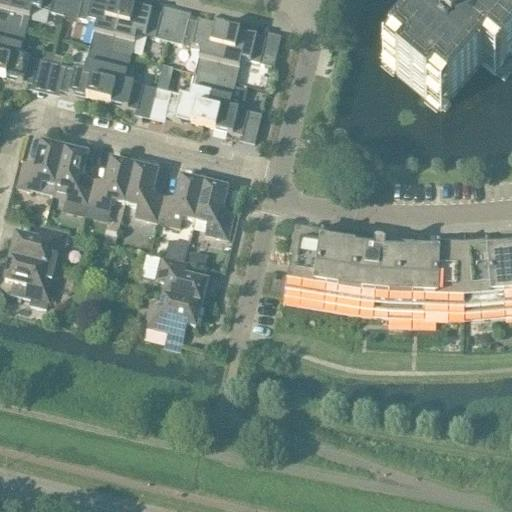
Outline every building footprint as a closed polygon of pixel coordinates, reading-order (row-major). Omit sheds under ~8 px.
[(0,0),(0,29),(5,30),(12,0),(0,0)] [(12,0),(5,30),(25,35),(31,12),(55,18),(53,27),(60,29),(62,19),(63,20),(65,12),(51,9),(53,0),(12,0)] [(110,56),(121,8),(90,0),(82,0),(77,23),(95,27),(89,51),(110,56)] [(511,0),(410,0),(407,3),(421,15),(381,63),(440,113),(481,65),(494,77),(511,55),(511,0)] [(154,42),(160,17),(121,8),(110,56),(130,61),(136,38),(154,42)] [(214,82),(226,34),(187,24),(181,49),(200,53),(194,77),(214,82)] [(5,30),(0,49),(0,80),(30,88),(32,88),(35,77),(48,80),(51,67),(54,57),(45,55),(43,65),(20,59),(25,35),(5,30)] [(259,68),(265,43),(226,34),(214,82),(235,87),(241,64),(259,68)] [(51,67),(48,80),(62,84),(59,95),(60,95),(98,105),(110,56),(89,51),(83,75),(60,69),(62,59),(54,57),(51,67)] [(143,89),(124,85),(130,61),(110,56),(98,105),(136,114),(143,89)] [(202,131),(214,82),(194,77),(188,101),(170,96),(164,121),(202,131)] [(247,115),(229,111),(235,87),(214,82),(202,131),(241,140),(247,115)] [(318,142),(306,139),(303,151),(315,153),(318,142)] [(54,190),(64,153),(41,147),(35,169),(23,166),(17,192),(39,197),(42,187),(54,190)] [(93,184),(81,181),(87,158),(64,153),(54,190),(67,193),(64,203),(87,209),(93,184)] [(124,207),(134,170),(110,164),(105,186),(93,184),(87,209),(109,215),(112,204),(124,207)] [(163,201),(151,198),(157,176),(134,170),(124,207),(137,210),(134,221),(157,226),(163,201)] [(194,225),(203,187),(180,182),(175,204),(163,201),(157,226),(179,232),(182,221),(194,225)] [(233,218),(221,215),(227,193),(203,187),(194,225),(207,228),(204,238),(226,244),(233,218)] [(58,273),(66,238),(40,232),(38,244),(16,238),(10,261),(58,273)] [(325,314),(335,249),(323,247),(324,242),(321,242),(321,246),(297,243),(282,308),(284,308),(325,314)] [(373,321),(379,256),(369,255),(335,249),(325,314),(359,320),(373,321)] [(509,317),(503,255),(488,257),(487,252),(485,252),(485,257),(462,259),(460,321),(464,321),(509,317)] [(460,321),(462,259),(439,258),(439,253),(437,253),(437,258),(421,257),(418,320),(460,321)] [(511,254),(503,255),(509,317),(511,317),(511,254)] [(418,320),(421,257),(401,257),(390,257),(379,256),(373,321),(388,323),(388,319),(418,320)] [(49,308),(58,273),(10,261),(4,285),(15,287),(12,299),(31,303),(29,309),(45,313),(47,307),(49,308)] [(206,285),(184,280),(187,268),(161,262),(156,284),(166,287),(163,299),(200,308),(206,285)] [(110,274),(107,283),(116,285),(118,276),(110,274)] [(195,332),(200,308),(163,299),(162,302),(151,309),(150,309),(144,331),(182,341),(185,329),(195,332)]
